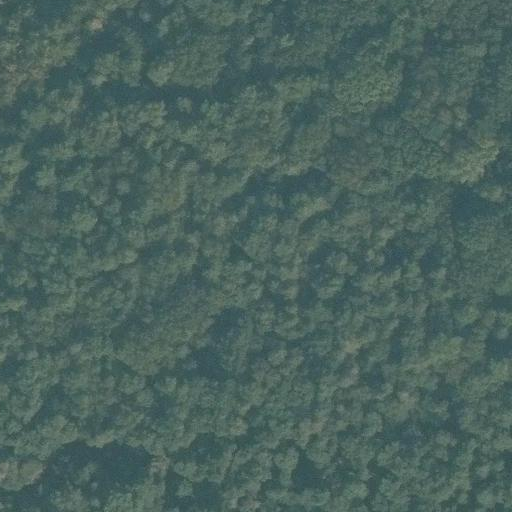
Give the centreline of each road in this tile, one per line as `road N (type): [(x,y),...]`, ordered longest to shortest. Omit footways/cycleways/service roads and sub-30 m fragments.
road 1 (track): [(511,237),(269,0)]
road 2 (track): [(0,113),(134,0)]
